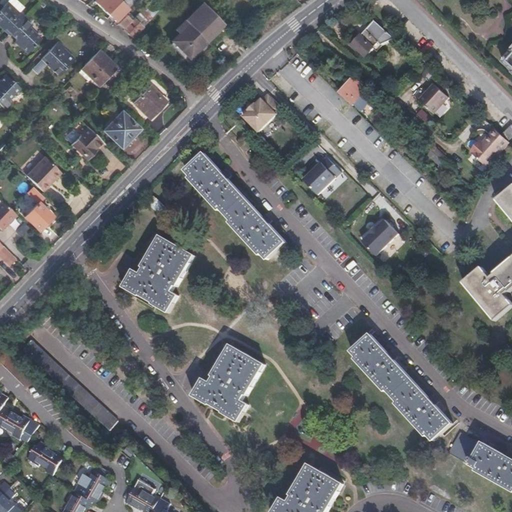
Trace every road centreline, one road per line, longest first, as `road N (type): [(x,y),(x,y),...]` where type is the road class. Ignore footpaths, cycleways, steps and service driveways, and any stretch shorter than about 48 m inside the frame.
road 1 (residential): [(265,51),(458,238),(511,178)]
road 2 (tertiary): [(0,320),(204,111)]
road 3 (residential): [(121,511),(112,469),(65,439),(0,376)]
road 4 (residential): [(204,111),(144,55),(62,0)]
road 5 (residential): [(400,0),(511,111)]
